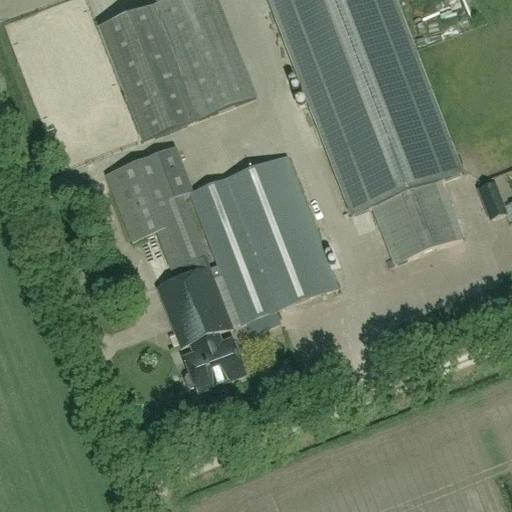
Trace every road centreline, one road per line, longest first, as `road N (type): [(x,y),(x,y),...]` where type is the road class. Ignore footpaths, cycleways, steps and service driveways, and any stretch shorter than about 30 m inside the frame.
road 1 (unclassified): [(158,511),(0,105)]
road 2 (track): [(147,482),(511,342)]
